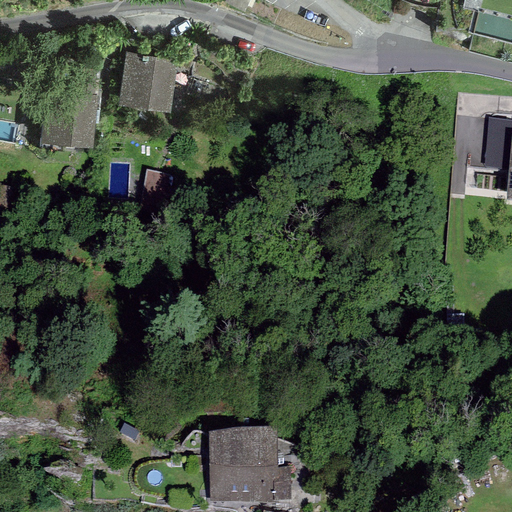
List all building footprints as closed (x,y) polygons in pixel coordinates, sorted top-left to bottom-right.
[(511,36),(511,16),(482,10),(478,29),(511,36)] [(172,65),(126,58),(120,98),(165,106),(172,65)] [(96,97),(42,96),(41,149),(95,150),(96,97)] [(511,146),(507,146),(502,216),(511,216),(511,146)] [(276,434),(208,435),(208,502),(288,502),(287,470),(276,471),(276,434)]
